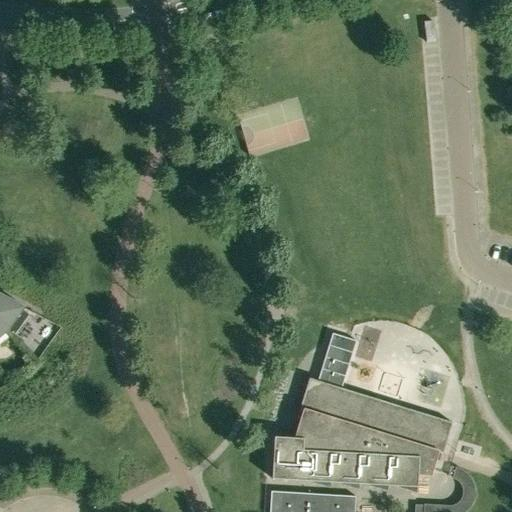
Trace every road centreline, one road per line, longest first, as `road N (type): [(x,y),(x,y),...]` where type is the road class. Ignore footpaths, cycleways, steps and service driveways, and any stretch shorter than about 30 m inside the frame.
road 1 (residential): [(511,284),(481,275),(471,256),(447,0)]
road 2 (residential): [(240,0),(147,21),(0,17)]
